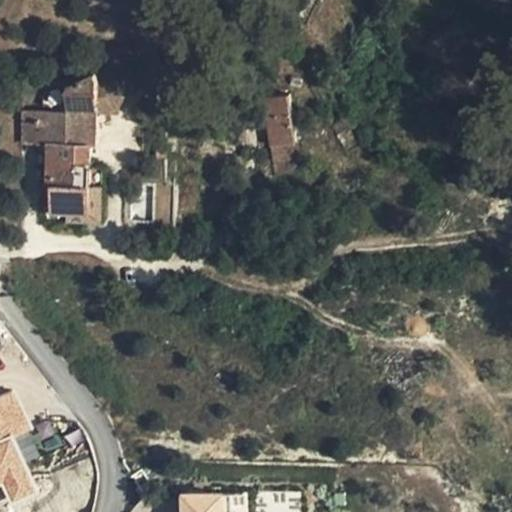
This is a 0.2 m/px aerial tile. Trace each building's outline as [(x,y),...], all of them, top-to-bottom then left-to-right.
[(91,210),(92,182),(93,142),(98,142),(98,111),(117,111),(125,94),(116,78),(114,78),(97,78),(96,72),(69,85),(69,109),(50,109),(50,142),(49,191),(54,191),(54,209),(69,209),(91,210)] [(271,144),(298,140),(291,93),(265,97),(271,144)] [(24,109),(24,142),(50,142),(50,109),(24,109)] [(338,134),(350,126),(354,124),(348,114),(332,124),(338,134)] [(350,126),(338,134),(346,147),(356,139),(350,126)] [(289,172),(301,158),(298,140),(271,144),(277,174),(289,172)] [(105,182),(92,182),(91,210),(69,209),(68,221),(104,221),(105,182)] [(0,486),(3,485),(11,504),(38,491),(13,437),(31,429),(13,389),(0,395),(0,486)] [(223,511),(223,493),(180,494),(180,511),(223,511)]
